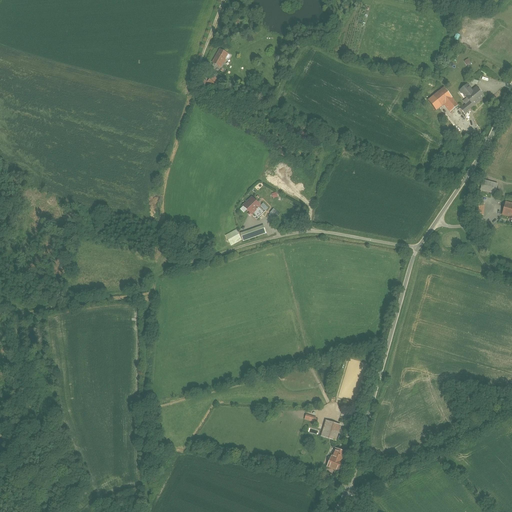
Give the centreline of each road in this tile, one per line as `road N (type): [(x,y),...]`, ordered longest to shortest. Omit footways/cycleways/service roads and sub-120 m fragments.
road 1 (unclassified): [(435,222),(417,248),(337,511)]
road 2 (track): [(278,236),(162,262),(147,296),(58,307),(18,325)]
road 3 (track): [(223,0),(160,184),(162,262)]
road 4 (track): [(147,296),(149,488)]
road 5 (track): [(511,406),(346,493)]
road 6 (track): [(0,480),(42,439),(18,325)]
road 7 (unclassified): [(511,88),(435,222)]
